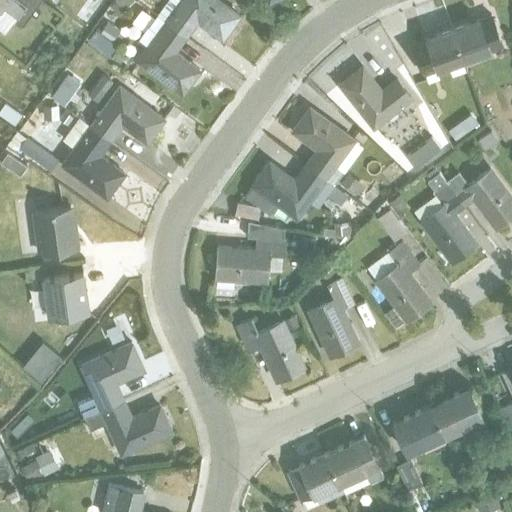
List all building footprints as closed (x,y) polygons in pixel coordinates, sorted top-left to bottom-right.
[(41,0),(0,0),(0,28),(5,33),(15,21),(22,26),(41,0)] [(114,0),(111,5),(123,13),(131,0),(114,0)] [(167,0),(158,14),(189,36),(198,22),(224,40),(243,14),(223,0),(167,0)] [(140,4),(132,21),(144,27),(152,10),(140,4)] [(453,26),(465,60),(505,46),(493,12),(453,26)] [(189,36),(158,14),(138,39),(146,46),(136,61),(184,95),(203,68),(178,52),(189,36)] [(96,30),(88,42),(109,56),(117,45),(113,42),(121,29),(108,21),(100,33),(96,30)] [(465,60),(453,26),(412,41),(423,74),(426,74),(429,82),(440,78),(438,69),(450,65),(453,75),(468,70),(465,60)] [(68,73),(79,80),(89,64),(78,57),(68,73)] [(364,63),(338,83),(374,130),(415,97),(397,75),(382,86),(364,63)] [(103,73),(88,94),(98,102),(113,81),(103,73)] [(90,124),(113,140),(123,126),(148,144),(167,117),(120,83),(90,124)] [(6,101),(0,109),(0,113),(15,124),(23,114),(6,101)] [(305,162),(335,185),(344,172),(338,166),(356,141),(358,138),(310,104),(291,130),(315,149),(305,162)] [(58,105),(44,105),(45,119),(59,118),(58,105)] [(113,140),(90,124),(80,116),(63,139),(74,146),(61,164),(108,199),(127,172),(103,155),(113,140)] [(18,130),(8,144),(14,148),(16,145),(36,159),(34,163),(47,172),(49,169),(52,171),(59,160),(18,130)] [(493,130),(479,138),(485,148),(499,140),(493,130)] [(433,136),(407,155),(416,167),(442,148),(433,136)] [(338,166),(344,172),(363,146),(356,141),(338,166)] [(11,154),(3,166),(21,177),(29,166),(11,154)] [(335,185),(305,162),(295,176),(270,158),(251,185),(253,186),(246,195),(270,213),(277,204),(298,220),(313,198),(321,204),(335,185)] [(447,180),(466,205),(473,199),(496,229),(511,217),(511,192),(491,166),(469,182),(460,171),(447,180)] [(466,205),(447,180),(436,167),(427,173),(431,178),(428,180),(435,189),(433,190),(436,194),(415,210),(421,218),(420,219),(451,263),(480,241),(457,212),(466,205)] [(349,171),(341,182),(343,184),(341,187),(354,197),(365,184),(349,171)] [(401,193),(389,201),(396,211),(408,203),(401,193)] [(238,201),(235,214),(259,219),(261,207),(238,201)] [(71,205),(35,211),(41,253),(80,247),(78,234),(75,234),(71,205)] [(391,206),(377,216),(394,239),(407,230),(391,206)] [(218,244),(215,279),(269,283),(270,269),(282,270),(284,255),(286,255),(286,248),(289,250),(293,246),(296,246),(296,254),(315,256),(317,236),(297,234),(297,239),(286,239),(286,226),(249,220),(248,235),(257,236),(256,247),(218,244)] [(333,237),(320,250),(329,259),(344,244),(336,237),(333,237)] [(403,239),(368,266),(376,277),(374,279),(394,305),(385,312),(396,327),(405,320),(406,322),(435,301),(412,270),(422,262),(403,239)] [(83,271),(44,276),(49,316),(89,310),(83,271)] [(334,296),(307,308),(330,356),(362,343),(346,307),(356,302),(343,275),(327,282),(334,296)] [(252,316),(237,323),(249,350),(261,344),(277,379),(305,366),(288,329),(301,325),(295,313),(258,329),(252,316)] [(42,340),(22,364),(41,380),(61,355),(42,340)] [(85,417),(126,399),(119,382),(147,370),(133,340),(80,364),(94,396),(79,403),(85,417)] [(511,367),(502,372),(511,392),(511,367)] [(431,402),(446,436),(485,418),(470,384),(431,402)] [(126,399),(85,417),(91,429),(106,422),(121,455),(175,432),(161,401),(133,414),(126,399)] [(446,436),(431,402),(392,421),(407,454),(446,436)] [(326,452),(345,492),(346,493),(371,481),(372,482),(385,476),(366,434),(326,452)] [(511,461),(505,447),(497,450),(505,468),(511,464),(511,461)] [(37,458),(21,466),(26,477),(44,473),(45,475),(60,467),(50,449),(36,456),(37,458)] [(345,492),(326,452),(288,469),(307,510),(345,492)] [(411,457),(396,464),(412,497),(417,495),(414,486),(423,482),(411,457)] [(109,482),(101,511),(152,511),(142,510),(147,491),(109,482)] [(495,493),(475,500),(479,511),(482,511),(500,506),(495,493)]
